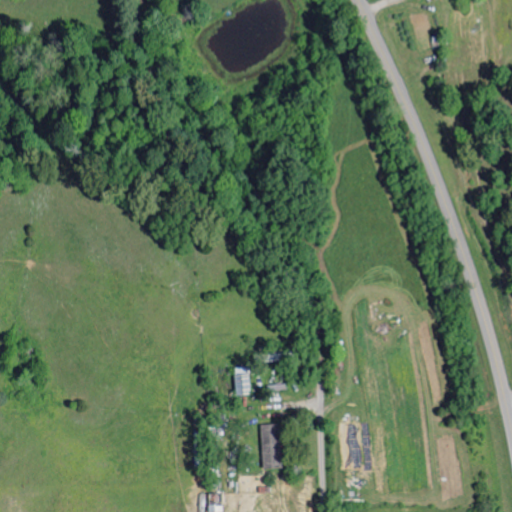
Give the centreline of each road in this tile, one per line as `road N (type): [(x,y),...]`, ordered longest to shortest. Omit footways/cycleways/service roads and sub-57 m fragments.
road 1 (tertiary): [(511,430),(447,208),(357,0)]
road 2 (residential): [(321,511),(320,376)]
